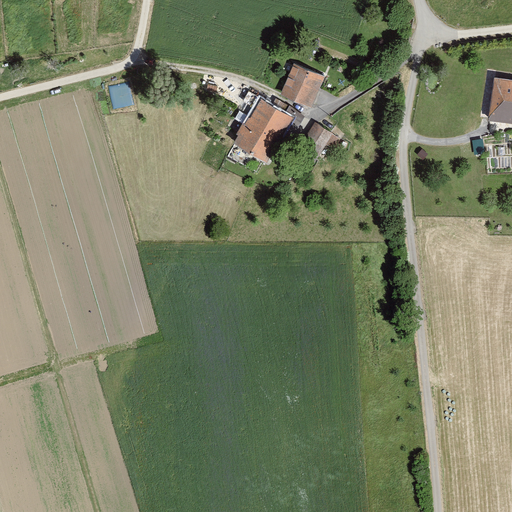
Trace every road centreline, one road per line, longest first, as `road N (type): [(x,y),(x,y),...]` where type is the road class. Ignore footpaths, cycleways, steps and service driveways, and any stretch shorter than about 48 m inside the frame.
road 1 (track): [(405,136),(438,511)]
road 2 (residential): [(420,38),(384,76),(316,113),(210,74),(131,57)]
road 3 (track): [(145,0),(122,66),(0,98)]
